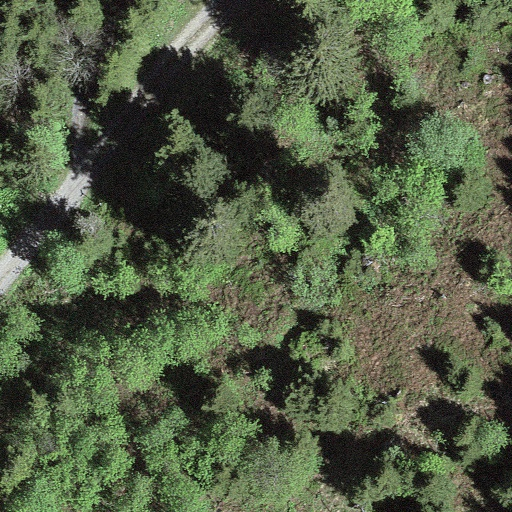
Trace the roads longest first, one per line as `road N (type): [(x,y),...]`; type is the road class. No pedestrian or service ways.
road 1 (track): [(64,193),(185,38),(227,0)]
road 2 (track): [(64,193),(87,76),(129,0)]
